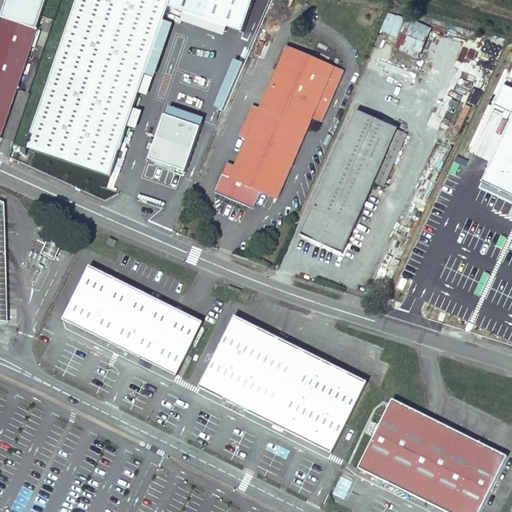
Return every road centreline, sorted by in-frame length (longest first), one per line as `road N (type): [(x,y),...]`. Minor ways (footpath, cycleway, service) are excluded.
road 1 (residential): [(0,171),(279,291),(511,365)]
road 2 (unknown): [(231,247),(241,231),(283,207),(323,138),(353,65),(336,39),(302,22),(279,37),(209,182),(205,198),(216,232)]
road 3 (residential): [(12,366),(306,511)]
road 4 (unknown): [(279,291),(296,270),(348,276),(369,262),(416,174),(446,77)]
